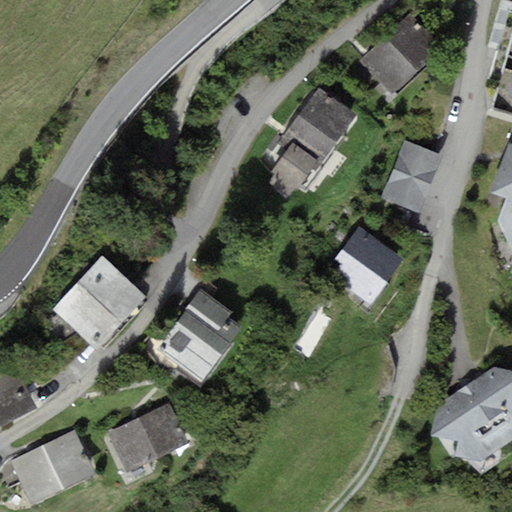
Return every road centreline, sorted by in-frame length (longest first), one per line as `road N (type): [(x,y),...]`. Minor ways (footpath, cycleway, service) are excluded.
road 1 (tertiary): [(0,276),(31,242),(116,108),(224,0)]
road 2 (residential): [(404,346),(458,147),(484,0)]
road 3 (residential): [(364,0),(303,40),(284,65),(185,246)]
road 4 (residential): [(185,246),(163,207),(167,144),(204,62),(267,0)]
road 5 (residential): [(185,246),(131,336),(87,382),(0,444)]
road 6 (track): [(332,511),(377,445),(404,346)]
